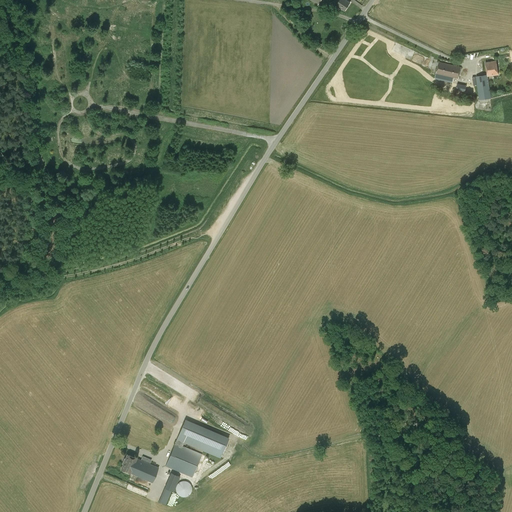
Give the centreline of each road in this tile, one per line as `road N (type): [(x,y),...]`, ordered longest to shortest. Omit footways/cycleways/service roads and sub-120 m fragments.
road 1 (unclassified): [(84,511),(162,328),(331,60)]
road 2 (track): [(90,105),(277,140)]
road 3 (track): [(233,436),(183,413),(146,511)]
